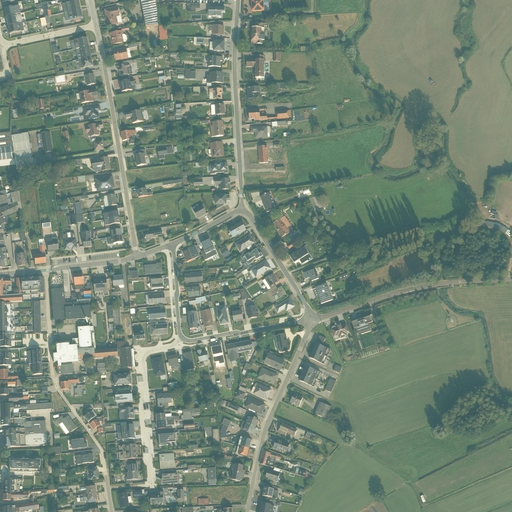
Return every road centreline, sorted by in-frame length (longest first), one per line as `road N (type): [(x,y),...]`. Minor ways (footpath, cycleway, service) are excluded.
road 1 (residential): [(96,27),(136,257)]
road 2 (residential): [(242,212),(237,0)]
road 3 (tertiary): [(311,318),(423,286),(511,279)]
road 4 (residential): [(247,511),(262,436),(311,318)]
road 5 (residential): [(181,338),(141,358),(150,484)]
road 6 (residential): [(311,318),(181,338)]
road 7 (tertiary): [(311,318),(242,212)]
